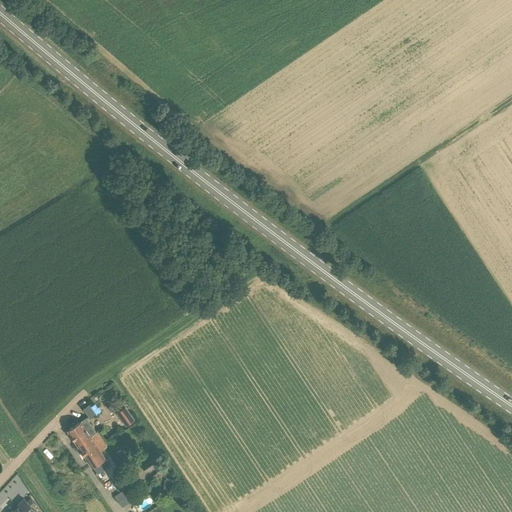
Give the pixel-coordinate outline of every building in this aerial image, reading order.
[(89,405),(84,409),(91,419),(96,415),(89,405)] [(91,408),(96,415),(100,412),(95,405),(91,408)] [(126,407),(117,413),(126,426),(135,420),(126,407)] [(77,445),(96,432),(86,417),(67,430),(77,445)] [(101,451),(106,448),(108,447),(97,432),(96,432),(77,445),(88,460),(92,467),(93,467),(93,468),(97,474),(110,466),(105,459),(106,458),(101,451)] [(142,466),(146,472),(160,463),(156,456),(142,466)] [(165,480),(163,489),(172,491),(174,481),(165,480)] [(139,496),(131,484),(115,496),(123,506),(139,496)] [(37,511),(38,511),(24,499),(11,511),(37,511)]
